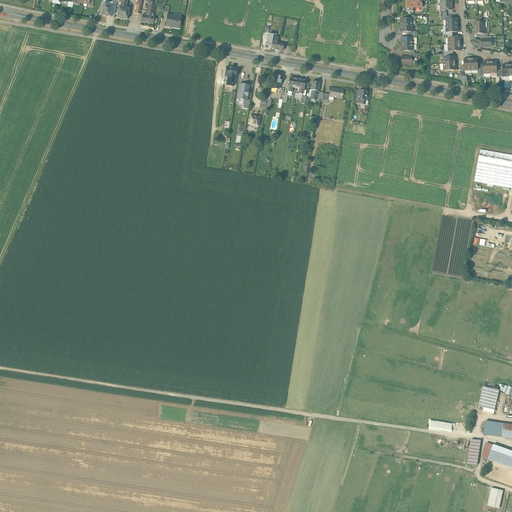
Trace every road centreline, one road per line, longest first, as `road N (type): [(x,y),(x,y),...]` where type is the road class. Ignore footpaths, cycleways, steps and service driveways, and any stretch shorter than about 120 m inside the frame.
road 1 (tertiary): [(0,10),(511,101)]
road 2 (track): [(0,365),(477,436)]
road 3 (track): [(97,27),(0,263)]
